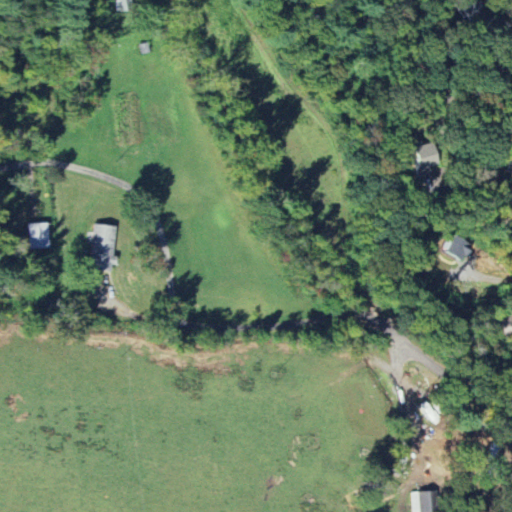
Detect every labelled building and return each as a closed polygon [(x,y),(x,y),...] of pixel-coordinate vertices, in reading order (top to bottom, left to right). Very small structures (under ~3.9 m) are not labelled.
[(459,0),(458,13),(478,13),(478,0),(469,0),(459,0)] [(406,147),(413,172),(436,165),(429,140),(406,147)] [(26,224),(27,249),(47,248),(46,223),(26,224)] [(116,227),(94,225),(89,269),(111,271),(116,227)] [(469,244),(448,236),(442,254),(463,261),(469,244)]
